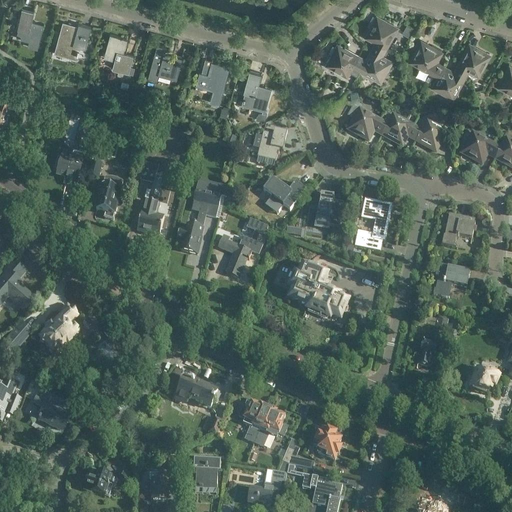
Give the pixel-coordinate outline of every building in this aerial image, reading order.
[(19,26),(16,38),(28,42),(27,47),(35,49),(37,41),(42,24),(30,21),(33,11),(21,7),(16,25),(19,26)] [(382,56),(397,28),(377,17),(366,37),(375,42),(371,51),(382,56)] [(63,23),(55,51),(75,56),(78,46),(84,48),(90,26),(77,22),(76,26),(63,23)] [(412,29),(406,25),(402,33),(408,37),(412,29)] [(105,53),(103,58),(114,60),(112,68),(128,72),(133,54),(123,52),(127,39),(110,34),(105,53)] [(437,77),(439,74),(443,67),(436,63),(442,53),(421,41),(410,62),(437,77)] [(157,44),(148,77),(158,80),(159,74),(177,79),(183,57),(165,53),(167,47),(157,44)] [(469,44),(458,65),(468,71),(478,76),(490,56),(469,44)] [(338,45),(326,65),(347,77),(352,67),(358,56),(338,45)] [(382,56),(371,51),(366,60),(358,56),(352,67),(381,82),(392,62),(382,56)] [(223,65),(212,62),(212,60),(205,58),(202,72),(199,71),(196,83),(214,88),(211,100),(213,101),(212,105),(218,107),(219,103),(230,65),(224,63),(223,65)] [(452,98),(468,71),(458,65),(454,72),(443,67),(439,74),(437,77),(432,87),(452,98)] [(511,66),(509,65),(497,86),(511,93),(511,66)] [(244,97),(241,106),(265,112),(266,108),(265,108),(270,89),(258,86),(261,73),(250,70),(244,92),(247,93),(245,97),(244,97)] [(15,88),(10,101),(16,103),(21,90),(15,88)] [(43,98),(40,106),(48,109),(51,101),(43,98)] [(359,109),(353,106),(348,115),(354,119),(348,130),(368,141),(374,131),(382,135),(388,125),(360,109),(359,109)] [(218,117),(226,119),(228,110),(220,109),(218,117)] [(421,131),(421,130),(393,115),(388,125),(382,135),(402,147),(408,137),(415,141),(421,131)] [(421,131),(415,141),(436,152),(448,132),(427,120),(421,130),(421,131)] [(263,133),(257,157),(280,163),(282,151),(283,151),(285,143),(284,143),(287,133),(275,130),(274,135),(263,133)] [(495,159),(501,148),(473,133),(461,153),(482,165),(487,155),(495,159)] [(239,139),(226,134),(223,142),(236,147),(239,139)] [(511,141),(506,138),(501,148),(495,159),(511,168),(511,141)] [(74,154),(74,152),(66,150),(60,172),(58,176),(67,179),(66,185),(75,187),(84,155),(78,153),(77,155),(74,154)] [(94,162),(89,177),(99,180),(103,164),(94,162)] [(144,168),(140,181),(154,184),(156,184),(151,203),(147,202),(145,212),(142,212),(137,232),(144,233),(144,234),(159,238),(165,216),(158,215),(160,205),(159,204),(159,201),(157,200),(156,200),(156,199),(160,186),(160,185),(160,184),(160,183),(160,182),(159,181),(157,180),(155,180),(157,172),(144,168)] [(109,178),(105,178),(101,192),(97,190),(94,201),(98,202),(96,210),(106,213),(104,218),(113,220),(123,183),(122,182),(120,181),(119,180),(118,180),(116,179),(115,179),(113,178),(111,178),(109,178)] [(272,179),(263,191),(272,197),(269,202),(276,208),(280,203),(290,211),(306,190),(296,182),(288,191),(272,179)] [(186,230),(180,229),(177,241),(183,243),(181,251),(198,256),(202,239),(201,238),(204,229),(201,228),(203,222),(201,222),(202,218),(205,219),(206,217),(216,219),(216,218),(219,219),(225,198),(222,197),(223,193),(203,188),(204,187),(198,185),(197,190),(194,202),(193,205),(201,207),(196,227),(187,224),(186,230)] [(319,204),(315,229),(329,231),(330,226),(340,227),(344,203),(333,201),(334,196),(322,193),(320,204),(319,204)] [(355,247),(363,249),(363,248),(380,251),(383,241),(385,241),(392,204),(365,199),(361,218),(375,221),(372,235),(358,232),(355,247)] [(441,244),(456,247),(458,235),(472,238),(475,223),(473,223),(474,219),(465,217),(462,221),(455,219),(455,215),(449,214),(445,234),(444,234),(441,244)] [(287,227),(287,234),(301,235),(302,229),(287,227)] [(223,235),(218,247),(234,254),(226,273),(239,279),(247,260),(249,260),(252,252),(229,242),(230,238),(223,235)] [(8,274),(0,281),(0,304),(7,297),(22,311),(33,299),(17,284),(19,282),(17,279),(25,271),(14,261),(5,271),(8,274)] [(295,272),(289,288),(293,289),(289,299),(301,304),(302,304),(302,303),(308,305),(307,308),(306,308),(307,309),(330,319),(331,316),(341,320),(343,314),(346,315),(348,308),(346,307),(349,301),(339,297),(340,295),(323,287),(328,275),(318,271),(319,268),(310,265),(309,267),(303,264),(299,274),(295,272)] [(435,289),(433,296),(448,299),(451,285),(466,288),(469,272),(451,268),(451,267),(438,264),(435,275),(439,275),(436,289),(435,289)] [(44,330),(38,337),(39,338),(39,342),(41,344),(44,344),(48,348),(48,351),(50,353),(53,353),(55,355),(57,354),(60,353),(62,351),(62,349),(79,332),(73,326),(81,319),(75,313),(76,312),(71,307),(70,308),(67,305),(62,310),(63,311),(60,314),(61,314),(52,323),(52,322),(49,324),(48,323),(45,327),(46,327),(43,330),(44,330)] [(32,330),(21,321),(0,345),(0,351),(8,359),(32,330)] [(459,336),(461,323),(452,321),(449,333),(459,336)] [(438,327),(435,340),(434,344),(428,342),(429,338),(424,337),(420,355),(421,356),(419,364),(430,367),(431,362),(433,363),(436,350),(441,351),(446,329),(438,327)] [(478,368),(469,387),(487,395),(489,388),(493,390),(500,374),(490,370),(489,372),(478,368)] [(185,378),(176,398),(175,401),(186,406),(189,400),(211,409),(214,402),(217,403),(221,394),(185,378)] [(0,389),(0,418),(2,419),(5,411),(15,414),(20,401),(11,397),(16,383),(7,380),(3,390),(0,389)] [(37,394),(33,403),(43,408),(38,420),(59,430),(66,416),(61,414),(69,399),(50,390),(45,398),(37,394)] [(235,395),(230,407),(235,409),(240,398),(235,395)] [(250,427),(245,440),(255,445),(269,410),(264,408),(265,407),(261,405),(261,406),(259,406),(258,404),(256,403),(253,404),(252,403),(248,411),(244,410),(240,418),(245,420),(243,424),(250,427)] [(269,410),(255,445),(264,448),(269,435),(276,438),(278,434),(283,437),(287,428),(282,426),(285,417),(283,414),(280,413),(278,414),(277,413),(278,412),(274,411),(274,412),(269,410)] [(215,418),(208,433),(217,437),(223,421),(215,418)] [(319,436),(315,444),(321,446),(317,455),(335,462),(337,456),(339,457),(342,449),(339,447),(341,441),(335,438),(337,434),(328,430),(327,431),(323,429),(320,436),(319,436)] [(283,462),(279,473),(286,474),(288,465),(289,465),(291,458),(298,443),(292,440),(288,450),(283,462)] [(291,458),(289,465),(313,470),(314,463),(291,458)] [(195,460),(194,472),(196,472),(195,489),(217,491),(218,473),(220,473),(221,461),(195,460)] [(289,466),(287,475),(304,478),(302,488),(310,490),(310,488),(316,489),(312,505),(327,509),(326,511),(337,511),(340,501),(339,501),(342,486),(327,483),(328,480),(294,474),(295,467),(289,466)] [(90,477),(89,476),(84,490),(109,498),(113,486),(114,487),(121,482),(125,488),(130,484),(123,474),(118,478),(97,471),(97,473),(91,471),(90,477)] [(272,473),(270,485),(265,484),(264,491),(251,489),(248,505),(263,507),(262,511),(269,511),(272,501),(278,502),(281,487),(281,483),(285,483),(287,474),(286,474),(279,473),(271,471),(271,472),(272,473)] [(153,501),(168,501),(168,494),(171,494),(171,489),(176,489),(177,474),(159,474),(159,482),(153,482),(153,501)] [(463,507),(471,509),(478,511),(481,496),(467,493),(463,507)] [(420,511),(444,511),(447,504),(422,497),(418,511),(420,511)]
